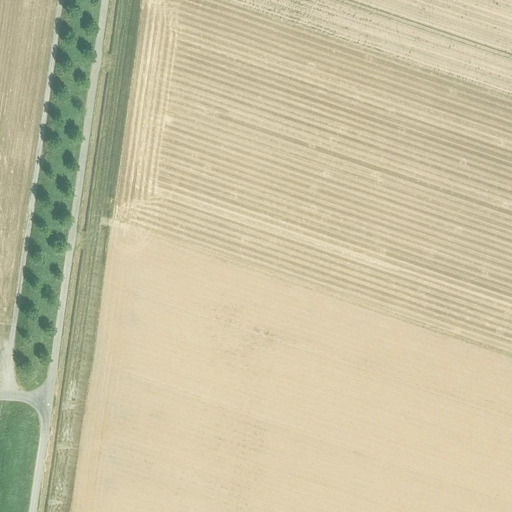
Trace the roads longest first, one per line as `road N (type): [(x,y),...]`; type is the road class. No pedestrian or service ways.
road 1 (unclassified): [(47,397),(104,0)]
road 2 (track): [(60,0),(13,331),(13,395)]
